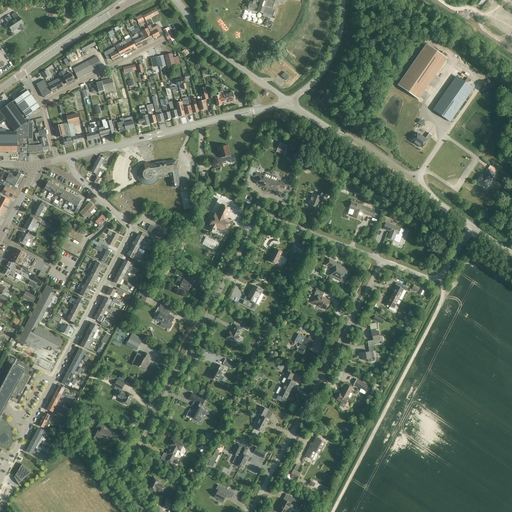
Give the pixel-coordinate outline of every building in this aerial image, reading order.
[(253,0),(253,1),(253,3),(250,2),(248,7),(257,11),(257,12),(263,14),(263,13),(273,16),(275,11),(271,10),(272,8),(273,8),(274,2),(271,1),(271,0),(253,0)] [(14,19),(7,24),(12,32),(19,27),(22,31),(25,28),(23,25),(23,24),(16,13),(12,15),(14,19)] [(136,18),(139,23),(144,20),(141,15),(136,18)] [(150,25),(147,26),(154,38),(160,35),(159,33),(161,32),(158,26),(152,29),(150,25)] [(144,36),(147,42),(153,39),(147,29),(142,31),(144,36)] [(147,42),(144,36),(142,31),(138,33),(139,34),(140,34),(142,37),(139,39),(142,44),(147,42)] [(170,31),(164,34),(169,43),(174,40),(170,31)] [(139,39),(137,34),(134,35),(135,36),(132,38),(137,47),(142,44),(139,39)] [(136,48),(132,40),(130,37),(127,39),(125,40),(126,43),(130,50),(136,48)] [(83,52),(96,45),(93,40),(77,48),(80,53),(82,51),(83,52)] [(130,50),(126,43),(125,40),(120,43),(125,53),(130,50)] [(120,56),(125,53),(120,43),(115,46),(120,56)] [(426,44),(398,85),(418,100),(447,58),(426,44)] [(107,51),(103,53),(107,59),(111,57),(112,60),(119,56),(116,51),(114,47),(107,51)] [(68,54),(71,58),(78,54),(75,49),(68,54)] [(172,53),(164,55),(168,68),(180,65),(178,56),(173,58),(172,53)] [(73,69),(78,79),(102,66),(97,56),(73,69)] [(157,57),(160,67),(165,66),(163,56),(157,57)] [(64,71),(58,74),(62,80),(64,79),(67,84),(74,80),(70,74),(67,76),(64,71)] [(284,72),(281,76),(286,80),(289,77),(284,72)] [(456,77),(433,109),(450,121),(473,88),(456,77)] [(58,78),(48,84),(52,92),(63,86),(58,78)] [(104,93),(115,90),(112,78),(102,81),(96,82),(98,92),(104,91),(104,93)] [(42,97),(51,93),(44,80),(36,84),(42,97)] [(12,102),(15,100),(26,117),(39,107),(32,97),(26,88),(16,96),(17,98),(12,102)] [(233,93),(223,95),(223,91),(218,92),(219,95),(215,96),(217,106),(221,105),(221,104),(225,103),(226,103),(235,101),(233,93)] [(204,109),(207,108),(204,96),(200,97),(201,101),(198,102),(200,110),(201,110),(201,111),(204,110),(204,109)] [(190,105),(189,102),(188,100),(183,101),(186,114),(192,113),(190,105)] [(172,118),(178,116),(176,109),(174,110),(172,101),(168,102),(169,105),(171,111),(170,111),(172,118)] [(28,138),(28,124),(11,102),(0,110),(0,122),(5,119),(15,132),(0,131),(0,151),(8,152),(8,154),(16,154),(16,153),(19,153),(19,152),(19,146),(23,146),(23,138),(28,138)] [(185,115),(183,108),(184,107),(182,102),(176,104),(177,109),(179,116),(185,115)] [(157,122),(155,115),(153,115),(151,109),(154,109),(152,104),(147,105),(151,123),(157,122)] [(158,122),(164,120),(162,113),(159,114),(157,104),(154,105),(158,122)] [(165,120),(171,118),(169,111),(167,112),(165,106),(162,107),(163,113),(165,120)] [(146,111),(145,107),(140,109),(140,112),(141,113),(142,118),(138,119),(139,124),(143,123),(144,125),(150,124),(147,114),(145,115),(145,112),(146,111)] [(72,123),(79,121),(77,113),(66,116),(68,124),(70,133),(71,133),(72,138),(72,137),(74,143),(82,141),(80,134),(79,134),(79,135),(75,136),(72,123)] [(135,128),(133,121),(132,117),(125,119),(125,116),(122,117),(122,118),(125,130),(135,128)] [(126,130),(125,130),(122,118),(119,119),(120,122),(117,123),(117,120),(113,121),(115,129),(118,128),(119,132),(126,130)] [(99,129),(98,129),(98,130),(99,130),(100,136),(108,134),(115,133),(111,120),(106,122),(105,119),(102,120),(103,127),(102,127),(98,128),(99,129)] [(43,151),(38,133),(34,134),(36,141),(33,141),(33,123),(31,123),(31,120),(28,120),(28,124),(28,138),(28,153),(36,153),(43,151)] [(90,125),(93,138),(99,137),(98,131),(96,122),(90,123),(90,125)] [(62,124),(54,126),(57,137),(62,135),(64,135),(62,124)] [(38,133),(43,151),(49,149),(44,129),(38,131),(38,133)] [(67,134),(64,135),(62,135),(64,145),(73,143),(71,138),(72,138),(71,133),(70,133),(67,134)] [(431,134),(430,134),(429,133),(425,138),(417,133),(411,141),(422,148),(431,134)] [(22,153),(28,153),(28,138),(23,138),(23,146),(19,146),(19,152),(19,153),(22,153)] [(225,156),(230,155),(228,145),(218,147),(221,162),(226,161),(225,156)] [(96,161),(103,165),(107,157),(103,155),(102,158),(99,156),(96,161)] [(177,187),(177,186),(180,186),(177,169),(179,169),(178,165),(176,165),(176,160),(165,162),(165,161),(164,162),(163,162),(162,162),(161,163),(160,162),(160,163),(159,162),(158,163),(157,163),(156,163),(149,164),(149,163),(148,163),(145,163),(144,164),(144,165),(143,166),(141,167),(140,168),(139,169),(139,171),(138,172),(138,173),(138,175),(138,176),(139,178),(139,179),(140,180),(141,181),(142,182),(143,183),(144,184),(146,184),(147,184),(149,184),(150,184),(151,184),(153,183),(154,182),(155,181),(156,180),(157,179),(157,178),(158,176),(159,176),(160,177),(160,176),(161,177),(162,176),(163,177),(163,176),(164,176),(165,175),(166,176),(166,175),(167,176),(168,175),(169,176),(170,174),(172,187),(175,186),(175,187),(176,187),(177,187)] [(102,166),(103,165),(96,161),(94,165),(102,169),(106,171),(107,169),(102,166)] [(106,171),(102,169),(94,165),(91,171),(95,174),(95,175),(98,176),(99,174),(100,171),(102,173),(103,171),(106,173),(106,171)] [(253,177),(256,169),(253,167),(251,166),(248,175),(250,175),(250,176),(253,177)] [(479,177),(477,181),(485,187),(490,180),(489,180),(493,174),(486,170),(480,178),(479,177)] [(264,176),(260,175),(261,173),(255,171),(253,177),(258,179),(256,183),(263,185),(262,186),(266,188),(271,175),(267,173),(264,174),(264,176)] [(10,174),(9,174),(5,172),(3,172),(0,177),(6,180),(6,181),(11,183),(10,184),(17,187),(23,176),(18,173),(17,175),(14,174),(13,176),(10,174)] [(281,181),(280,182),(277,181),(278,179),(276,176),(271,175),(266,188),(271,189),(271,188),(277,191),(279,187),(284,188),(286,183),(281,181)] [(97,184),(100,178),(94,176),(92,181),(97,184)] [(0,177),(0,188),(1,189),(0,190),(0,191),(12,198),(17,188),(5,181),(6,180),(0,177)] [(50,192),(53,185),(48,182),(44,189),(50,192)] [(59,188),(54,185),(53,185),(50,192),(55,194),(59,188)] [(64,190),(60,188),(59,188),(55,194),(61,197),(64,190)] [(66,200),(70,193),(64,190),(61,197),(66,200)] [(72,203),(76,196),(70,193),(66,200),(72,203)] [(318,201),(321,203),(324,195),(318,193),(317,196),(312,194),(308,204),(316,207),(318,201)] [(0,215),(3,210),(4,208),(6,205),(7,206),(10,200),(8,200),(0,195),(0,215)] [(227,199),(232,203),(235,200),(230,195),(227,199)] [(82,203),(80,202),(81,199),(76,196),(72,203),(78,206),(76,208),(79,209),(82,203)] [(353,199),(352,202),(373,210),(374,207),(353,199)] [(37,201),(31,212),(39,216),(44,206),(48,209),(50,205),(42,201),(41,203),(37,201)] [(87,216),(89,218),(92,214),(90,212),(95,207),(92,205),(93,204),(90,202),(79,213),(85,219),(87,216)] [(375,211),(370,209),(351,202),(349,208),(355,210),(352,217),(360,219),(362,213),(373,217),(375,211)] [(210,224),(211,225),(209,229),(214,232),(216,227),(224,231),(229,220),(225,219),(230,209),(222,204),(217,215),(215,214),(210,224)] [(97,228),(99,230),(103,225),(101,223),(106,218),(103,216),(104,215),(102,212),(94,220),(99,225),(97,228)] [(24,227),(31,231),(36,221),(40,223),(42,220),(35,216),(34,219),(29,217),(24,227)] [(385,223),(383,229),(389,232),(387,238),(393,240),(394,239),(399,241),(403,229),(400,228),(385,223)] [(147,230),(168,241),(171,235),(150,224),(147,230)] [(98,242),(100,243),(107,247),(109,244),(112,246),(116,239),(118,235),(109,230),(107,234),(111,236),(107,243),(100,239),(98,242)] [(30,240),(31,238),(34,239),(36,236),(28,232),(27,235),(21,232),(20,235),(21,236),(18,241),(29,247),(31,243),(29,242),(30,240)] [(144,237),(147,239),(149,236),(142,232),(141,235),(138,234),(135,239),(141,242),(147,246),(149,244),(142,240),(144,237)] [(205,237),(202,244),(213,249),(217,242),(205,237)] [(147,246),(141,242),(135,239),(132,245),(138,248),(139,245),(143,247),(146,248),(147,246)] [(64,241),(60,247),(67,251),(70,245),(64,241)] [(107,247),(100,243),(98,242),(97,245),(103,249),(98,258),(105,261),(110,252),(106,250),(107,247)] [(70,245),(67,251),(79,257),(82,251),(70,245)] [(137,251),(138,248),(132,245),(130,250),(135,253),(142,256),(143,254),(137,251)] [(19,264),(25,253),(15,248),(15,249),(13,248),(11,251),(13,252),(12,255),(10,254),(8,258),(10,258),(9,259),(19,264)] [(269,260),(275,264),(278,260),(279,260),(280,257),(280,256),(282,252),(275,248),(269,260)] [(142,256),(135,253),(130,250),(127,255),(130,257),(133,258),(134,255),(141,259),(141,257),(142,256)] [(25,253),(19,264),(23,266),(28,269),(30,270),(36,259),(25,253)] [(137,260),(133,258),(130,257),(128,261),(130,263),(134,265),(137,260)] [(339,279),(343,281),(348,271),(342,268),(335,265),(336,263),(329,259),(326,265),(333,268),(330,274),(334,277),(338,280),(339,279)] [(130,263),(128,261),(124,260),(122,265),(128,268),(134,271),(138,274),(139,272),(135,269),(129,266),(130,263)] [(15,268),(20,271),(21,268),(9,261),(6,266),(14,271),(15,268)] [(92,266),(94,267),(100,270),(103,265),(97,262),(95,265),(90,263),(89,265),(92,266)] [(134,271),(128,268),(122,265),(119,270),(125,273),(126,271),(133,274),(134,271)] [(91,272),(89,271),(87,274),(79,270),(81,267),(79,266),(76,272),(84,275),(87,277),(88,278),(94,281),(97,276),(91,272)] [(23,277),(21,276),(5,267),(2,273),(7,276),(9,273),(14,276),(13,277),(19,280),(20,281),(22,278),(23,279),(23,277)] [(100,270),(94,267),(91,272),(97,276),(100,270)] [(123,276),(125,273),(119,270),(116,276),(122,279),(128,282),(130,280),(123,276)] [(43,279),(46,274),(41,271),(38,276),(43,279)] [(188,291),(190,287),(192,288),(198,275),(190,271),(185,280),(183,279),(179,277),(176,282),(180,285),(179,286),(188,291)] [(44,280),(42,279),(35,275),(32,280),(40,284),(40,283),(41,284),(44,280)] [(119,284),(122,279),(116,276),(113,281),(119,284)] [(92,286),(94,281),(88,278),(85,283),(92,286)] [(119,288),(131,294),(135,286),(134,286),(134,285),(128,282),(127,285),(131,287),(132,288),(132,289),(131,288),(130,290),(121,285),(119,288)] [(89,291),(92,286),(85,283),(84,286),(79,284),(78,286),(83,288),(89,291)] [(9,291),(10,289),(3,285),(2,286),(0,285),(0,293),(1,294),(3,290),(4,291),(5,290),(7,292),(8,290),(9,291)] [(38,327),(37,326),(38,324),(38,322),(39,321),(39,320),(39,319),(40,318),(40,317),(42,316),(42,315),(43,314),(43,313),(45,309),(47,303),(48,302),(50,299),(51,298),(52,297),(51,295),(50,294),(53,288),(47,285),(46,286),(45,287),(44,288),(44,289),(44,290),(40,297),(39,299),(38,301),(37,303),(36,305),(35,307),(34,308),(33,309),(33,310),(33,311),(30,318),(29,318),(28,319),(28,320),(27,322),(26,324),(25,325),(25,326),(24,327),(24,328),(23,331),(22,332),(21,333),(21,334),(20,335),(17,342),(24,345),(25,341),(26,342),(27,342),(27,343),(26,343),(26,344),(26,345),(27,345),(27,346),(28,346),(29,346),(29,345),(30,346),(31,347),(32,347),(33,347),(34,348),(35,348),(36,348),(37,348),(38,349),(39,349),(40,349),(41,349),(41,348),(42,348),(42,347),(43,347),(44,347),(45,347),(46,347),(48,348),(48,349),(48,350),(49,350),(49,351),(50,351),(51,350),(51,349),(52,349),(54,349),(55,349),(56,349),(56,348),(58,347),(58,346),(60,347),(64,340),(62,339),(61,338),(60,338),(59,337),(58,337),(55,336),(54,335),(53,334),(52,334),(51,333),(42,329),(42,328),(41,327),(39,327),(38,327)] [(264,295),(260,293),(256,290),(257,287),(254,285),(248,295),(246,294),(244,299),(249,302),(250,301),(255,303),(257,299),(261,301),(264,295)] [(403,296),(401,294),(403,289),(406,291),(407,288),(401,285),(400,287),(395,285),(393,289),(394,289),(391,295),(398,299),(401,300),(403,296)] [(89,291),(83,288),(78,286),(77,288),(81,291),(80,294),(86,297),(89,291)] [(117,288),(116,290),(110,287),(107,294),(113,297),(115,292),(122,296),(124,292),(117,288)] [(322,297),(324,293),(316,289),(314,294),(313,296),(309,302),(314,305),(315,303),(319,305),(319,306),(325,309),(327,307),(328,307),(329,305),(329,304),(328,303),(330,301),(322,297)] [(22,297),(32,302),(35,297),(33,296),(25,292),(22,297)] [(398,299),(391,295),(388,301),(388,300),(386,304),(390,306),(388,309),(395,312),(396,309),(394,308),(398,299)] [(70,300),(81,306),(84,301),(78,297),(77,300),(71,297),(70,300)] [(102,302),(108,305),(111,300),(105,297),(102,302)] [(81,306),(70,300),(69,299),(67,302),(74,305),(73,308),(79,311),(81,306)] [(106,311),(108,305),(102,302),(100,308),(106,311)] [(172,323),(171,323),(173,318),(165,314),(168,307),(161,304),(157,310),(160,311),(156,319),(162,322),(160,325),(167,329),(170,328),(172,323)] [(76,316),(79,311),(73,308),(70,313),(76,316)] [(103,316),(106,311),(100,308),(97,313),(103,316)] [(73,322),(76,316),(70,313),(67,319),(73,322)] [(105,317),(103,316),(97,313),(94,318),(101,322),(100,324),(106,327),(108,324),(103,322),(105,317)] [(67,322),(61,319),(54,315),(52,318),(53,318),(52,319),(59,323),(64,326),(61,331),(67,334),(71,327),(66,324),(67,322)] [(11,324),(10,326),(17,329),(21,321),(14,318),(12,322),(16,324),(15,326),(11,324)] [(375,332),(375,329),(377,329),(376,322),(369,324),(370,330),(371,330),(371,335),(372,335),(373,340),(367,341),(369,352),(364,353),(364,352),(359,353),(359,357),(362,357),(362,360),(367,359),(368,362),(371,361),(372,362),(374,362),(374,361),(375,361),(373,353),(373,351),(375,351),(374,344),(375,343),(375,344),(383,343),(382,336),(379,336),(378,331),(375,332)] [(101,327),(98,326),(92,323),(89,328),(95,332),(97,329),(99,330),(101,327)] [(231,333),(228,339),(232,341),(236,343),(239,337),(238,336),(242,328),(236,325),(232,333),(231,333)] [(98,333),(95,332),(89,328),(86,334),(93,338),(95,339),(98,333)] [(95,339),(93,338),(86,334),(83,340),(90,343),(92,344),(95,339)] [(298,334),(294,341),(301,345),(297,352),(302,354),(303,351),(304,351),(304,350),(309,349),(309,347),(310,344),(311,344),(314,338),(309,336),(307,338),(298,334)] [(129,339),(126,345),(136,350),(139,345),(129,339)] [(87,349),(90,343),(83,340),(80,345),(87,349)] [(76,353),(82,357),(85,351),(80,348),(78,351),(77,351),(76,353)] [(136,365),(146,370),(150,363),(147,362),(148,360),(147,359),(150,355),(144,352),(142,356),(140,356),(136,365)] [(79,362),(82,357),(76,353),(74,356),(75,357),(74,360),(79,362)] [(28,374),(31,369),(12,358),(0,379),(0,447),(3,449),(5,449),(7,449),(9,448),(10,447),(11,446),(12,442),(12,440),(12,438),(12,434),(11,431),(8,425),(9,425),(6,420),(3,416),(2,415),(7,406),(10,400),(12,397),(15,399),(18,393),(20,394),(30,375),(28,374)] [(225,359),(223,364),(230,368),(231,367),(233,363),(225,359)] [(76,368),(79,362),(74,360),(72,363),(71,362),(70,365),(76,368)] [(207,375),(217,381),(222,372),(221,372),(223,367),(217,364),(215,369),(214,368),(213,370),(210,369),(207,375)] [(73,374),(76,368),(70,365),(68,367),(69,368),(68,371),(73,374)] [(279,387),(276,393),(279,394),(276,399),(284,403),(286,398),(287,398),(295,382),(291,380),(294,374),(286,370),(283,376),(287,378),(282,388),(279,387)] [(70,379),(73,374),(68,371),(66,374),(65,373),(64,376),(70,379)] [(67,385),(70,379),(64,376),(62,379),(63,379),(62,382),(67,385)] [(354,384),(365,390),(368,385),(357,379),(354,384)] [(126,393),(121,391),(125,385),(117,380),(114,385),(119,388),(118,389),(115,395),(123,399),(121,402),(128,405),(133,395),(127,392),(126,393)] [(336,399),(345,404),(349,398),(347,397),(352,387),(346,384),(341,394),(340,393),(336,399)] [(73,398),(68,395),(65,393),(64,394),(62,393),(65,388),(59,385),(56,391),(67,397),(72,400),(73,398)] [(72,400),(67,397),(56,391),(53,397),(58,400),(60,398),(71,404),(73,400),(72,400)] [(200,408),(201,405),(202,405),(205,400),(205,399),(200,397),(192,393),(188,399),(194,402),(192,406),(194,407),(190,416),(201,421),(202,418),(200,417),(203,409),(200,408)] [(56,405),(58,400),(53,397),(50,403),(60,409),(63,410),(65,408),(59,405),(58,406),(56,405)] [(63,410),(60,409),(50,403),(47,409),(52,412),(55,407),(57,408),(57,409),(59,411),(59,412),(62,414),(63,410)] [(263,432),(269,419),(264,417),(268,410),(261,406),(257,414),(261,415),(254,428),(263,432)] [(42,419),(49,423),(51,419),(48,418),(50,415),(45,413),(42,419)] [(47,426),(49,423),(42,419),(38,425),(43,428),(45,425),(47,426)] [(113,434),(103,429),(104,426),(99,424),(96,429),(98,430),(95,435),(105,441),(106,439),(109,440),(113,434)] [(34,433),(41,437),(44,431),(38,428),(37,431),(36,430),(34,433)] [(50,442),(46,439),(43,438),(41,437),(34,433),(33,436),(34,437),(32,440),(38,442),(40,444),(42,440),(49,444),(50,442)] [(305,456),(312,460),(315,452),(319,454),(325,442),(316,437),(313,443),(312,442),(305,456)] [(167,454),(164,460),(173,465),(176,458),(174,456),(177,450),(180,451),(183,445),(181,444),(181,443),(173,439),(170,446),(171,446),(167,454)] [(35,448),(38,442),(32,440),(31,443),(30,442),(28,445),(35,448)] [(248,449),(242,446),(238,443),(232,454),(238,457),(235,464),(242,468),(248,456),(245,455),(248,449)] [(32,454),(35,448),(28,445),(27,447),(28,448),(26,451),(32,454)] [(256,448),(254,453),(263,458),(265,452),(256,448)] [(22,464),(14,477),(13,476),(13,475),(20,486),(20,485),(19,484),(31,472),(22,464)] [(290,474),(297,478),(300,473),(293,469),(290,474)] [(158,483),(160,481),(154,477),(152,480),(148,488),(154,491),(155,490),(163,494),(166,488),(158,483)] [(218,500),(222,502),(226,495),(227,495),(229,491),(218,485),(216,489),(218,490),(215,497),(219,499),(218,500)] [(297,500),(295,499),(290,496),(287,501),(283,499),(277,511),(279,511),(286,511),(288,508),(290,509),(291,507),(298,510),(303,501),(298,498),(297,500)] [(172,501),(166,498),(164,502),(165,502),(163,507),(168,510),(172,501)]
